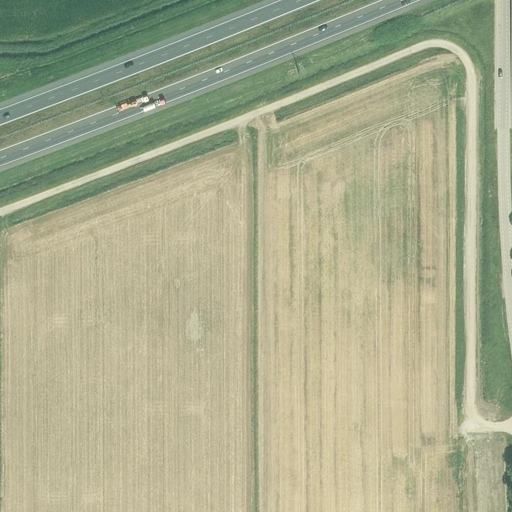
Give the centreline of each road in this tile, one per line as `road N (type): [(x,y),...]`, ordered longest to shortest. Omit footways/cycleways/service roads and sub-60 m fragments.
road 1 (motorway): [(0,158),(399,0)]
road 2 (motorway): [(300,0),(0,117)]
road 3 (tertiary): [(509,302),(503,0)]
